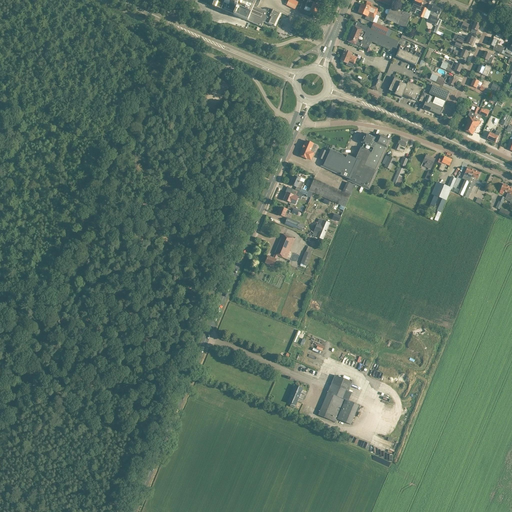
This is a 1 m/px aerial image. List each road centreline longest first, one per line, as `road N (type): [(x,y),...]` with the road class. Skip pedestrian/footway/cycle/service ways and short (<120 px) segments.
road 1 (secondary): [(133,511),(284,153)]
road 2 (residential): [(511,178),(370,125),(301,122)]
road 3 (unclassified): [(325,49),(304,38),(271,45),(142,0)]
road 4 (primary): [(511,168),(369,106)]
road 5 (track): [(118,145),(61,281)]
road 6 (unclassified): [(100,0),(217,58)]
road 7 (track): [(0,91),(118,145)]
